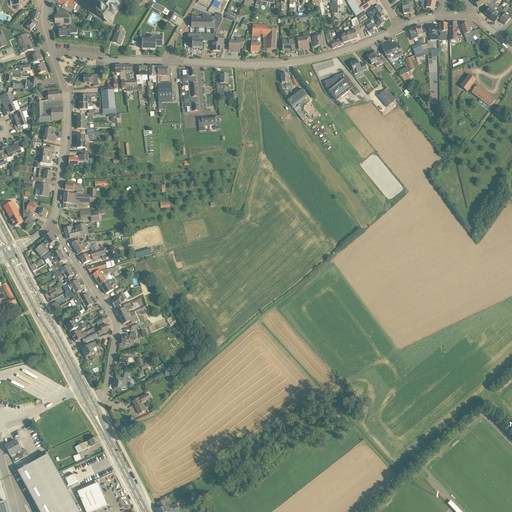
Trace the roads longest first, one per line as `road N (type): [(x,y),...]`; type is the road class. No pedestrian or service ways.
road 1 (residential): [(198,62),(287,63),(399,28)]
road 2 (residential): [(103,401),(112,318),(50,225)]
road 3 (tertiary): [(50,225),(67,121),(53,53)]
road 4 (primary): [(81,386),(10,255)]
road 5 (primary): [(145,511),(81,386)]
